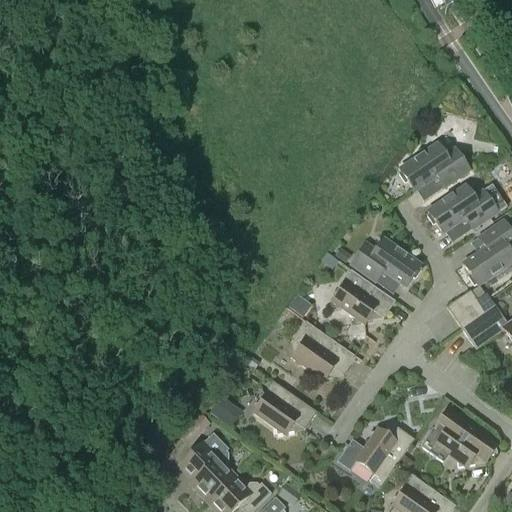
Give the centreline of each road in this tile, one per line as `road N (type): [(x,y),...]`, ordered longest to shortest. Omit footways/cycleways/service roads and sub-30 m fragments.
road 1 (residential): [(394,353),(442,276),(392,188)]
road 2 (primary): [(429,0),(447,40),(511,125)]
road 3 (residential): [(394,353),(511,437)]
road 4 (residential): [(322,452),(394,353)]
